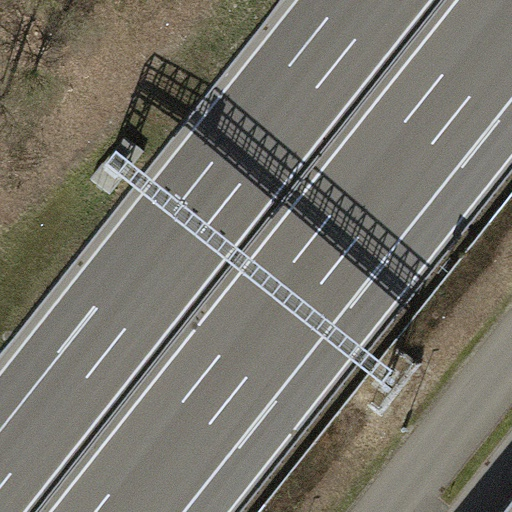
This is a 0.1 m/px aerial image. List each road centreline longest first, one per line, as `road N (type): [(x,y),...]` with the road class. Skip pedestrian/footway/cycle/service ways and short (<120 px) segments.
road 1 (motorway): [(121,511),(511,19)]
road 2 (motorway): [(366,0),(0,461)]
